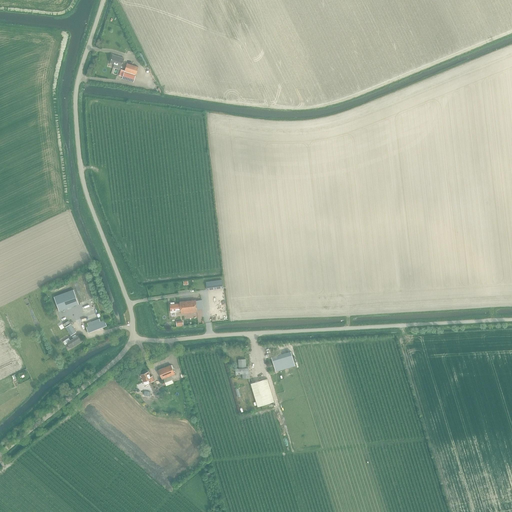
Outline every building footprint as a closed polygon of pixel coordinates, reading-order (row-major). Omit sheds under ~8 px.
[(121,66),(124,58),(112,54),(110,62),(121,66)] [(138,67),(127,63),(124,70),(122,77),(122,78),(133,81),(138,67)] [(72,281),(78,302),(89,299),(83,278),(72,281)] [(206,282),(207,290),(223,288),(222,280),(206,282)] [(79,304),(73,289),(54,297),(59,311),(79,304)] [(45,298),(34,303),(36,308),(43,305),(47,313),(51,311),(45,298)] [(171,304),(170,305),(171,312),(175,312),(175,310),(180,310),(180,314),(197,312),(197,309),(202,308),(201,299),(179,302),(179,303),(174,304),(174,302),(171,303),(171,304)] [(85,315),(86,318),(99,314),(95,301),(76,307),(79,317),(85,315)] [(88,333),(106,326),(104,320),(97,323),(96,320),(85,324),(88,333)] [(65,327),(70,336),(75,333),(70,324),(65,327)] [(68,338),(63,341),(65,345),(67,349),(70,347),(71,348),(81,341),(77,336),(76,337),(75,334),(72,336),(73,339),(70,340),(68,338)] [(271,357),(275,371),(295,366),(291,351),(271,357)] [(238,368),(235,368),(235,374),(242,373),(242,378),(249,378),(249,368),(248,368),(246,368),(245,359),(238,359),(238,368)] [(170,365),(157,370),(161,380),(163,379),(166,386),(173,383),(171,376),(174,375),(170,365)] [(151,376),(149,377),(147,371),(139,374),(142,382),(147,380),(148,382),(153,381),(151,376)] [(250,383),(257,406),(270,403),(263,379),(250,383)]
